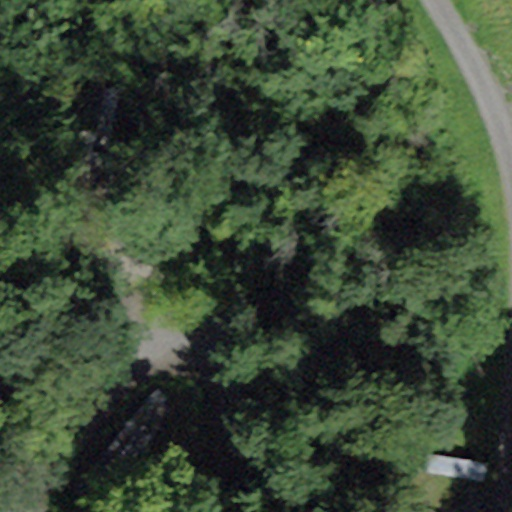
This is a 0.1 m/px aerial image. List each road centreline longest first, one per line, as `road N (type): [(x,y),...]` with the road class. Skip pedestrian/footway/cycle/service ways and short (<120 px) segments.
road 1 (residential): [(497,511),(506,234),(453,0)]
road 2 (residential): [(0,153),(79,216),(131,487),(143,511)]
